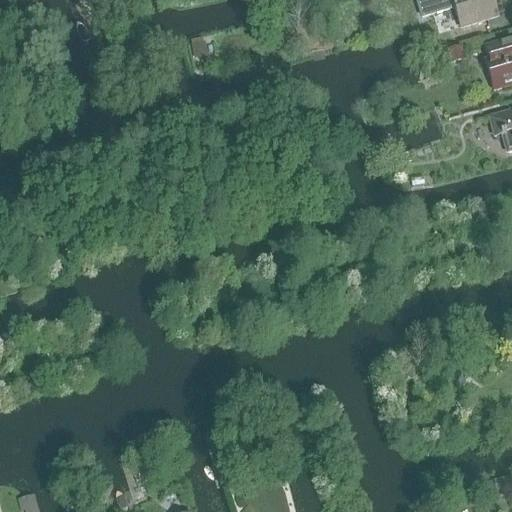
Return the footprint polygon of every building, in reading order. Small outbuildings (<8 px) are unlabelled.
[(414,0),(422,23),(455,13),(460,29),(497,18),(491,0),(414,0)] [(493,93),(511,87),(511,40),(498,45),(501,58),(484,63),(493,93)] [(206,44),(193,46),(195,60),(209,57),(206,44)] [(444,68),(465,61),(462,49),(440,55),(444,68)] [(511,112),(510,113),(510,114),(489,120),(494,139),(500,137),(500,139),(504,138),(508,152),(511,150),(511,112)] [(411,155),(401,159),(404,166),(414,163),(411,155)] [(463,359),(448,380),(461,389),(476,368),(463,359)] [(157,450),(147,453),(152,468),(162,464),(157,450)] [(511,477),(493,482),(495,492),(511,487),(511,477)] [(38,511),(34,497),(18,502),(20,511),(38,511)]
